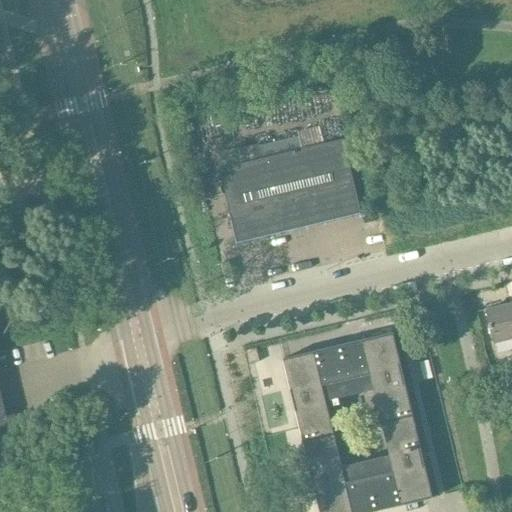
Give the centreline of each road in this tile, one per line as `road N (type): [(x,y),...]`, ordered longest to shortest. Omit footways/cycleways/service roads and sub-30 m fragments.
road 1 (residential): [(135,337),(511,246)]
road 2 (tertiary): [(177,511),(135,337)]
road 3 (tertiary): [(135,337),(98,170)]
road 4 (tertiary): [(44,0),(73,125),(92,150)]
road 5 (tertiary): [(92,150),(96,123),(65,0)]
